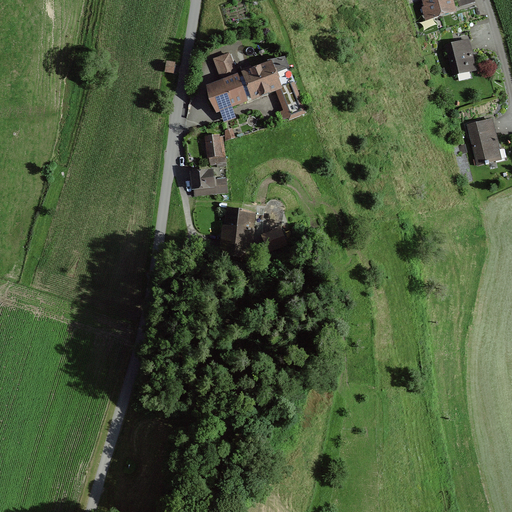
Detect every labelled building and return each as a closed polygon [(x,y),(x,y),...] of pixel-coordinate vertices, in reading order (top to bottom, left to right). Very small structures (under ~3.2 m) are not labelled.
[(473,0),(426,0),(432,20),(460,13),(459,7),(475,4),(473,0)] [(472,41),(449,48),(457,75),(480,69),(472,41)] [(232,110),(251,103),(241,77),(233,54),(216,60),(224,82),(206,89),(217,116),(220,115),(224,124),(236,120),(232,110)] [(284,61),(241,77),(251,103),(279,93),(289,118),(303,113),(284,61)] [(176,66),(168,64),(167,72),(175,73),(176,66)] [(494,119),(469,125),(479,166),(505,159),(494,119)] [(227,141),(235,139),(233,129),(225,131),(227,141)] [(221,136),(205,138),(209,162),(225,159),(221,136)] [(213,171),(194,173),(196,197),(230,194),(229,180),(214,181),(213,171)] [(258,216),(229,212),(222,265),(250,269),(258,216)] [(268,254),(287,250),(284,231),(265,234),(268,254)]
